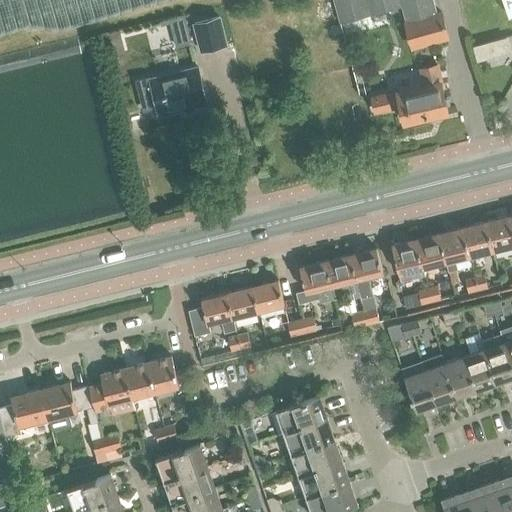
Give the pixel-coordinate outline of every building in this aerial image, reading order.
[(411,47),(445,38),(439,13),(436,13),(432,0),(332,0),(338,21),(400,5),(411,47)] [(511,0),(503,0),(509,18),(511,16),(511,0)] [(216,14),(190,21),(198,51),(224,44),(216,14)] [(178,43),(191,41),(189,26),(176,27),(178,43)] [(120,43),(117,29),(103,32),(106,46),(120,43)] [(506,37),(472,46),(476,61),(511,52),(506,37)] [(440,113),(445,111),(434,66),(419,69),(423,85),(395,92),(395,91),(370,97),(374,112),(399,106),(402,122),(426,116),(427,119),(440,116),(440,113)] [(149,76),(134,80),(142,111),(156,108),(158,115),(204,103),(195,67),(150,79),(149,76)] [(511,229),(508,215),(485,221),(492,249),(511,244),(511,229)] [(485,221),(462,226),(469,255),(492,249),(485,221)] [(462,226),(439,232),(446,261),(444,261),(447,272),(453,270),(455,266),(453,259),(469,255),(462,226)] [(439,232),(415,238),(422,267),(444,261),(446,261),(439,232)] [(422,267),(415,238),(391,244),(400,281),(424,275),(422,267)] [(375,248),(350,254),(356,278),(354,278),(359,298),(372,295),(367,275),(381,271),(375,248)] [(350,254),(325,260),(331,284),(354,278),(356,278),(350,254)] [(305,290),(331,284),(325,260),(299,266),(305,290)] [(484,274),(474,276),(478,290),(488,287),(484,274)] [(468,292),(478,290),(474,276),(465,279),(468,292)] [(276,279),(252,285),(258,310),(282,304),(276,279)] [(232,316),(258,310),(252,285),(226,292),(232,316)] [(437,285),(427,287),(431,301),(440,298),(437,285)] [(421,303),(431,301),(427,287),(417,290),(418,291),(421,303)] [(418,291),(403,295),(406,307),(421,303),(418,291)] [(189,308),(195,334),(209,331),(207,322),(221,319),(224,332),(236,329),(232,316),(226,292),(201,298),(202,305),(189,308)] [(501,312),(498,299),(491,301),(494,314),(501,312)] [(481,303),(484,316),(494,314),(491,301),(481,303)] [(376,321),(373,308),(364,310),(367,323),(376,321)] [(460,322),(457,309),(450,311),(453,324),(460,322)] [(364,310),(354,313),(357,326),(367,323),(364,310)] [(441,313),(444,326),(453,324),(450,311),(441,313)] [(311,316),(300,319),(303,333),(315,330),(311,316)] [(290,336),(303,333),(300,319),(286,322),(290,336)] [(417,319),(409,321),(412,334),(421,332),(417,319)] [(405,336),(412,334),(409,321),(402,323),(405,336)] [(511,324),(499,329),(500,332),(511,365),(511,324)] [(247,332),(237,335),(240,348),(250,346),(247,332)] [(481,339),(483,347),(496,382),(511,376),(511,365),(500,332),(481,339)] [(230,351),(240,348),(237,335),(227,337),(230,351)] [(483,347),(464,354),(476,389),(496,382),(483,347)] [(441,354),(421,361),(436,403),(456,396),(444,361),(441,354)] [(464,354),(444,361),(456,396),(476,389),(464,354)] [(171,356),(147,362),(154,390),(178,384),(171,356)] [(416,410),(436,403),(421,361),(401,368),(403,375),(416,410)] [(147,362),(124,368),(131,396),(132,396),(154,390),(147,362)] [(135,410),(132,396),(131,396),(124,368),(100,374),(103,382),(93,385),(99,408),(109,405),(112,415),(135,410)] [(69,381),(40,389),(47,417),(48,417),(86,407),(90,422),(97,420),(88,384),(71,388),(69,381)] [(49,421),(48,417),(47,417),(40,389),(11,396),(13,403),(0,406),(0,413),(6,436),(20,432),(20,428),(49,421)] [(271,411),(279,433),(284,431),(327,417),(319,394),(271,411)] [(284,431),(292,453),(334,438),(327,417),(284,431)] [(247,431),(251,425),(249,419),(238,423),(242,433),(247,431)] [(173,426),(164,428),(167,440),(177,437),(173,426)] [(158,442),(167,440),(164,428),(155,431),(158,442)] [(117,434),(101,438),(104,451),(120,447),(117,434)] [(101,452),(104,451),(101,438),(91,440),(96,459),(102,457),(101,452)] [(292,453),(299,474),(341,460),(334,438),(292,453)] [(230,452),(231,456),(242,453),(238,442),(233,444),(230,452)] [(156,457),(164,480),(206,465),(199,443),(156,457)] [(246,463),(242,453),(231,456),(233,462),(240,465),(246,463)] [(250,456),(254,466),(265,462),(263,457),(255,454),(250,456)] [(299,474),(306,496),(349,481),(341,460),(299,474)] [(266,467),(265,462),(254,466),(257,476),(262,474),(266,467)] [(3,468),(0,469),(0,472),(5,489),(18,485),(19,484),(13,465),(7,467),(3,468)] [(164,480),(172,501),(214,486),(206,465),(164,480)] [(68,511),(74,510),(74,511),(118,496),(110,473),(58,491),(64,511),(68,511)] [(511,511),(511,473),(499,478),(510,511),(511,511)] [(510,511),(499,478),(479,485),(488,511),(510,511)] [(331,511),(356,503),(349,481),(306,496),(311,511),(331,511)] [(245,495),(247,499),(257,495),(254,485),(249,487),(245,495)] [(488,511),(479,485),(460,492),(467,511),(488,511)] [(172,501),(175,511),(209,511),(221,508),(214,486),(172,501)] [(9,502),(5,491),(0,492),(0,505),(9,502)] [(444,511),(467,511),(460,492),(440,499),(444,511)] [(261,506),(257,495),(247,499),(249,505),(256,508),(261,506)] [(74,511),(123,511),(118,496),(74,511)] [(265,498),(269,509),(280,505),(278,499),(270,496),(265,498)] [(49,511),(45,501),(33,505),(36,511),(49,511)]
